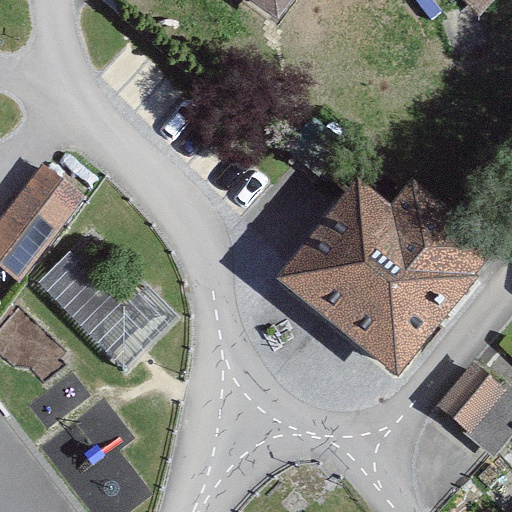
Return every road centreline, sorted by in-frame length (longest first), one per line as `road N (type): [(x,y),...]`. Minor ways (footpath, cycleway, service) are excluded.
road 1 (residential): [(244,419),(224,361),(213,279),(174,210),(65,87)]
road 2 (residential): [(360,459),(511,280)]
road 3 (residential): [(360,459),(244,419)]
